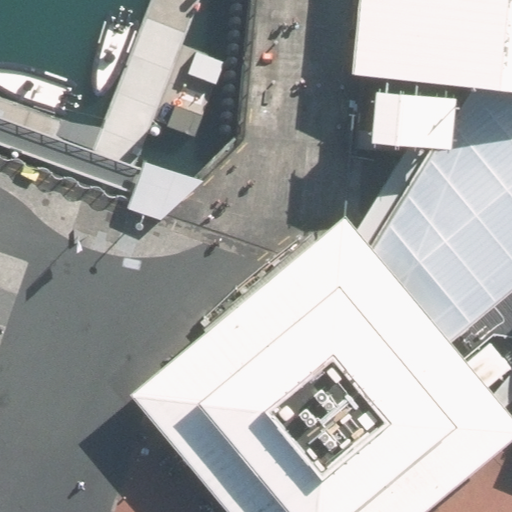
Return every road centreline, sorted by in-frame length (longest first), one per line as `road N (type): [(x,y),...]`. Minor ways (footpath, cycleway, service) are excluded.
road 1 (residential): [(295,76),(277,184),(252,215),(120,316)]
road 2 (residential): [(120,316),(61,511)]
road 3 (residential): [(120,316),(0,275)]
